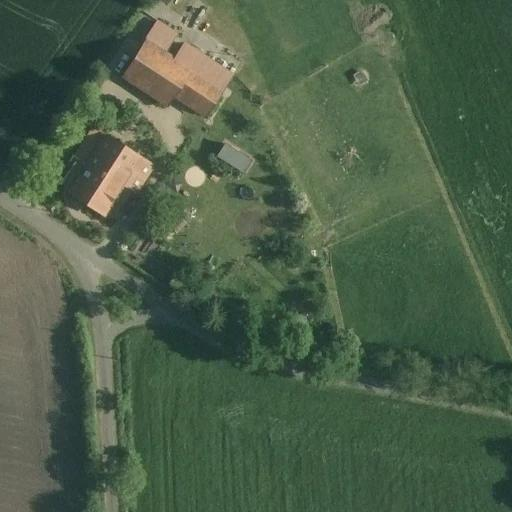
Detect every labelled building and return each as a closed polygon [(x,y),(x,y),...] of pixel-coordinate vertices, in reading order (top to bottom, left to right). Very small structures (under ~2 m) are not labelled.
[(173,61),(143,41),(121,75),(167,105),(173,96),(205,116),(220,92),(201,80),(173,61)] [(210,66),(182,48),(173,61),(201,80),(210,66)] [(87,165),(88,163),(88,164),(107,135),(93,127),(74,156),(87,165)] [(151,165),(107,135),(88,164),(88,163),(87,165),(69,192),(104,214),(123,184),(133,191),(151,165)] [(233,140),(223,156),(251,173),(261,158),(233,140)]
